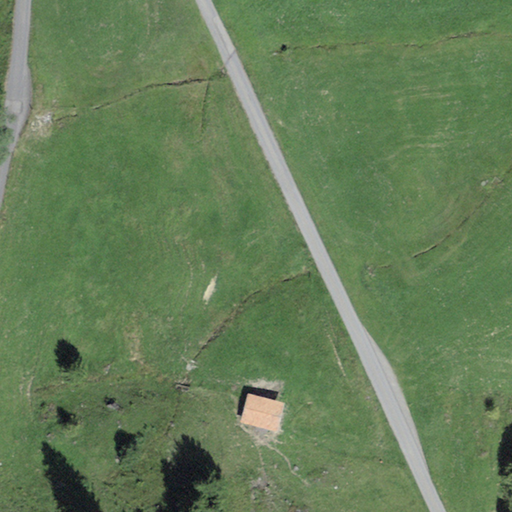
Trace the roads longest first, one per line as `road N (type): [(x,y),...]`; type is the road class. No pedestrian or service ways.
road 1 (unclassified): [(201,0),(434,511)]
road 2 (unclassified): [(0,188),(21,96),(29,0)]
